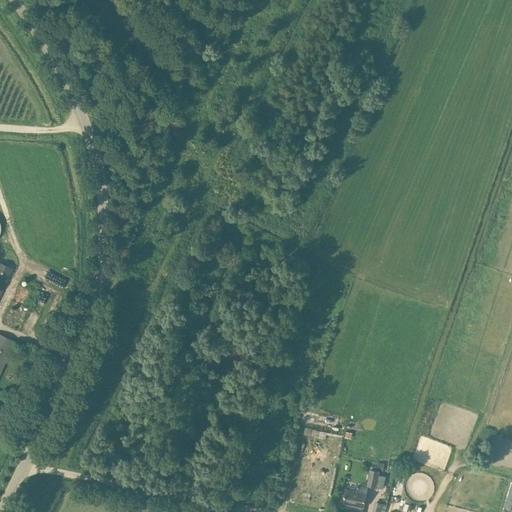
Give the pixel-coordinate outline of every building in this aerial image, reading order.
[(0,294),(12,268),(0,262),(0,294)] [(0,372),(14,341),(0,334),(0,372)] [(379,471),(369,469),(366,485),(376,487),(379,471)] [(363,507),(367,488),(358,486),(357,491),(345,489),(343,503),(363,507)] [(383,511),(386,504),(378,502),(375,511),(383,511)]
